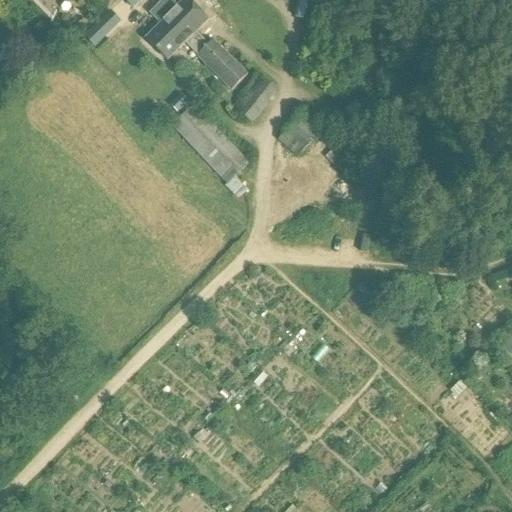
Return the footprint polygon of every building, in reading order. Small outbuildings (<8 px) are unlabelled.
[(122,0),(132,9),(141,0),(122,0)] [(167,62),(185,45),(197,57),(196,57),(231,92),(247,76),(213,41),(208,46),(196,33),(202,27),(206,32),(211,26),(207,22),(185,0),(145,40),(167,62)] [(121,24),(98,50),(128,77),(138,66),(117,48),(131,33),(121,24)] [(84,35),(94,47),(105,36),(94,25),(84,35)] [(352,74),(362,58),(331,39),(321,54),(352,74)] [(250,123),(276,90),(261,78),(235,111),(250,123)] [(238,200),(247,191),(235,178),(248,166),(193,108),(173,126),(228,185),(226,187),(238,200)] [(324,128),(305,111),(278,143),(296,158),(317,136),(324,128)] [(352,160),(337,146),(325,158),(340,173),(352,160)] [(434,395),(447,384),(440,375),(427,386),(434,395)]
